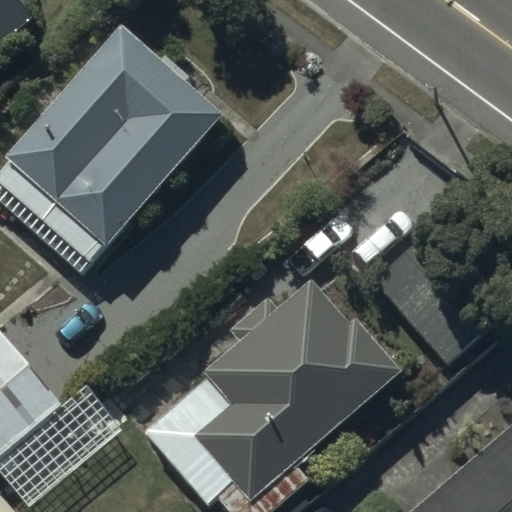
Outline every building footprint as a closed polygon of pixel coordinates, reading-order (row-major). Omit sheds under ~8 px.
[(17,0),(0,0),(0,57),(39,27),(17,0)] [(221,117),(120,32),(0,176),(0,210),(85,281),(221,117)] [(409,253),(372,285),(447,371),(484,340),(409,253)] [(207,379),(143,435),(208,511),(216,504),(223,511),(278,511),(310,484),(298,470),(401,380),(354,325),(349,329),(311,285),(278,314),(268,302),(232,333),(242,345),(205,377),(207,379)] [(62,410),(0,333),(0,463),(27,495),(67,461),(82,478),(143,427),(101,377),(62,410)] [(511,511),(511,427),(415,511),(511,511)]
